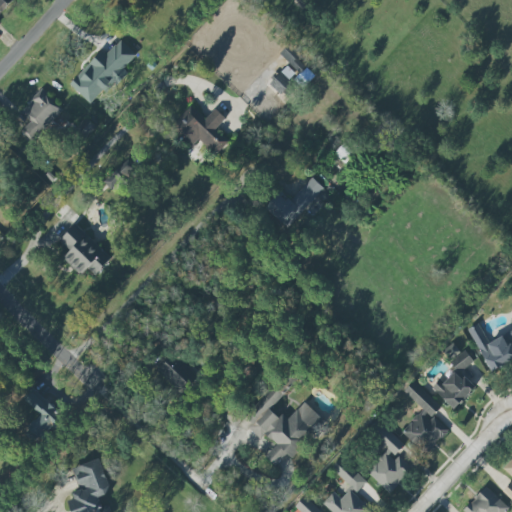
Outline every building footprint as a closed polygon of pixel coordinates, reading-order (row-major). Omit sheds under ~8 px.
[(0,0),(0,16),(11,0),(0,0)] [(100,51),(69,85),(92,106),(125,71),(122,69),(136,55),(120,40),(105,55),(100,51)] [(278,55),(288,64),(268,84),(279,94),(297,75),(303,81),(311,73),(285,48),(278,55)] [(28,120),(20,132),(35,143),(62,106),(38,89),(20,114),(28,120)] [(214,108),(205,119),(190,106),(172,126),(194,144),(198,139),(217,154),(228,141),(215,129),(225,118),(214,108)] [(128,158),(103,182),(112,192),(137,168),(128,158)] [(289,202),(278,193),(264,209),(287,229),(307,207),(314,213),(330,195),(311,178),(289,202)] [(111,258),(74,224),(59,241),(69,251),(62,259),(80,276),(87,268),(95,276),(111,258)] [(489,372),(511,361),(511,344),(511,342),(506,344),(502,336),(488,343),(478,324),(468,328),(489,372)] [(473,362),(465,351),(449,362),(458,373),(473,362)] [(157,371),(179,391),(186,383),(164,363),(157,371)] [(442,384),(438,380),(431,388),(454,410),(474,388),(455,370),(442,384)] [(402,432),(426,454),(448,430),(432,416),(436,412),(430,407),(435,402),(412,381),(395,401),(414,418),(402,432)] [(319,417),(304,402),(284,421),(270,407),(283,394),(277,388),(243,423),(260,439),(265,434),(276,445),(265,456),(275,466),(287,454),(291,458),(304,444),(298,438),(319,417)] [(23,399),(39,415),(28,427),(40,439),(62,416),(33,389),(23,399)] [(365,471),(389,493),(410,470),(393,454),(402,444),(384,427),(379,432),(384,436),(378,442),(385,449),(365,471)] [(511,458),(503,468),(511,476),(511,458)] [(72,468),(78,489),(67,493),(73,511),(100,511),(99,510),(102,509),(99,497),(110,493),(100,459),(72,468)] [(366,482),(340,459),(331,469),(350,486),(339,498),(333,492),(322,504),(330,511),(370,511),(371,511),(354,495),(366,482)] [(502,492),(511,500),(511,482),(502,492)] [(505,511),(509,509),(486,487),(463,511),(505,511)] [(294,507),(300,511),(316,511),(302,498),(294,507)]
